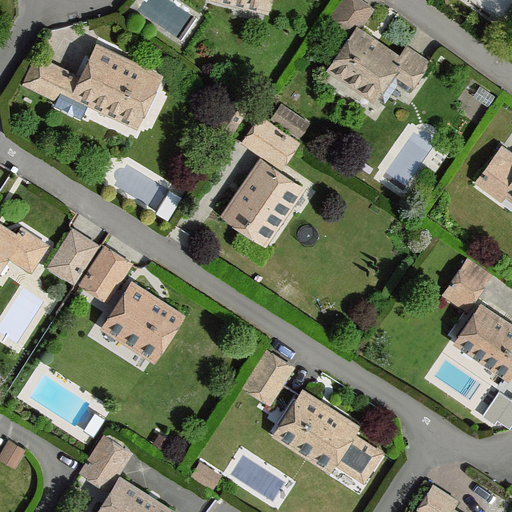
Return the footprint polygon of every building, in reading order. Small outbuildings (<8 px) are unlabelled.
[(343,0),(333,16),(355,31),(332,66),(377,96),(395,70),(415,83),(430,60),(409,45),(402,55),(358,26),(372,4),(365,0),(343,0)] [(159,73),(100,44),(83,78),(38,56),(26,80),(57,96),(54,103),(81,117),(90,99),(135,121),(159,73)] [(265,152),(224,212),(266,240),(302,185),(278,170),(297,140),(260,116),(245,139),(265,152)] [(511,155),(503,149),(479,181),(500,197),(503,192),(511,198),(511,155)] [(0,284),(17,261),(37,272),(54,243),(0,216),(0,284)] [(102,244),(75,228),(51,269),(77,285),(102,244)] [(136,264),(109,247),(86,285),(112,302),(136,264)] [(497,273),(468,256),(444,295),(473,313),(453,345),(511,381),(511,378),(511,320),(480,301),(497,273)] [(194,315),(137,281),(106,330),(163,365),(194,315)] [(279,400),(299,358),(268,343),(248,386),(279,400)] [(363,422),(304,383),(270,434),(331,474),(337,464),(363,481),(380,454),(354,436),(363,422)] [(488,412),(511,423),(511,390),(501,385),(488,412)] [(182,511),(183,511),(122,471),(137,450),(111,432),(86,470),(109,485),(91,511),(182,511)] [(456,511),(451,508),(456,501),(434,487),(417,511),(456,511)]
